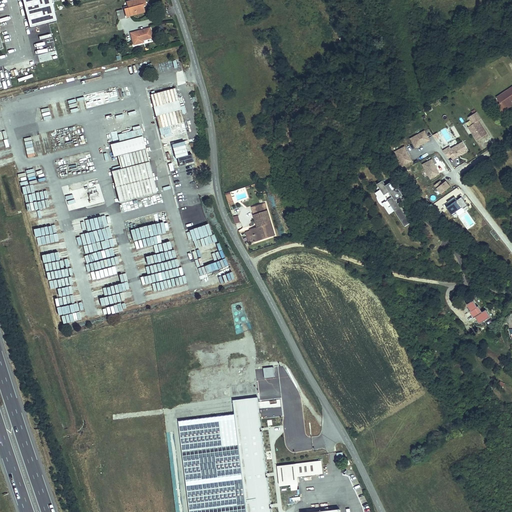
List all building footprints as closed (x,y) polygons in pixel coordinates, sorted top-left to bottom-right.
[(123,9),(126,18),(129,17),(128,14),(144,11),(143,6),(142,3),(145,3),(144,0),(137,0),(125,3),(126,8),(123,9)] [(118,20),(125,18),(123,9),(115,11),(118,20)] [(151,30),(131,35),(134,47),(144,45),(144,42),(154,39),(151,30)] [(169,68),(166,56),(136,64),(137,69),(135,69),(134,65),(119,69),(121,75),(128,73),(129,77),(137,75),(136,71),(137,71),(139,75),(169,68)] [(102,77),(110,76),(109,68),(100,70),(102,77)] [(511,82),(493,95),(497,100),(500,105),(506,101),(504,99),(506,97),(511,93),(511,82)] [(125,94),(133,92),(131,84),(123,86),(125,94)] [(87,109),(119,101),(116,89),(84,98),(87,109)] [(150,95),(159,128),(184,121),(175,89),(150,95)] [(500,105),(497,100),(494,102),(499,109),(509,102),(506,97),(504,99),(506,101),(500,105)] [(483,131),(474,118),(478,115),(473,108),(465,114),(470,120),(465,124),(474,137),(483,131)] [(460,136),(455,124),(451,126),(456,138),(460,136)] [(412,145),(426,137),(421,128),(406,135),(412,145)] [(187,132),(161,139),(168,163),(193,156),(187,132)] [(449,156),(463,147),(458,139),(447,146),(446,143),(439,148),(444,156),(447,154),(449,156)] [(408,158),(401,143),(391,149),(399,163),(408,158)] [(141,150),(119,153),(121,166),(149,162),(147,149),(141,150)] [(418,161),(426,176),(435,171),(428,156),(418,161)] [(178,164),(180,173),(186,171),(186,170),(195,167),(193,160),(178,164)] [(430,182),(437,191),(446,184),(441,178),(438,181),(436,178),(430,182)] [(377,203),(378,205),(390,200),(396,196),(392,189),(393,188),(387,180),(381,185),(377,180),(371,184),(375,189),(370,192),(373,198),(377,196),(380,200),(377,203)] [(229,193),(221,195),(224,203),(232,200),(229,193)] [(462,203),(458,197),(456,199),(454,196),(452,198),(450,194),(442,199),(444,203),(441,205),(447,213),(451,210),(450,209),(457,205),(458,206),(462,203)] [(399,212),(390,200),(378,205),(384,213),(389,210),(392,215),(399,212)] [(250,211),(252,220),(254,225),(247,227),(252,242),(272,235),(262,201),(248,206),(250,211)] [(195,213),(202,211),(200,204),(193,206),(195,213)] [(194,224),(205,220),(202,213),(191,217),(194,224)] [(405,221),(401,215),(395,219),(400,225),(405,221)] [(35,236),(47,234),(45,227),(34,228),(35,236)] [(85,227),(73,229),(75,237),(87,235),(85,227)] [(140,267),(141,275),(155,273),(154,265),(140,267)] [(154,273),(155,280),(180,277),(179,269),(154,273)] [(87,273),(89,280),(96,279),(94,272),(87,273)] [(98,280),(91,281),(92,289),(102,287),(101,280),(98,280)] [(113,293),(125,291),(124,282),(112,285),(113,293)] [(120,293),(112,295),(113,302),(122,301),(120,293)] [(473,298),(466,302),(470,309),(469,309),(473,316),(475,315),(479,322),(489,315),(485,308),(482,310),(478,304),(477,305),(473,298)] [(230,359),(231,368),(246,365),(245,357),(230,359)] [(205,417),(178,421),(187,492),(195,492),(194,486),(216,483),(216,479),(226,478),(226,479),(243,477),(240,455),(244,454),(244,449),(239,450),(235,413),(205,417)] [(324,470),(280,476),(282,495),(293,494),(294,500),(299,500),(300,493),(299,485),(326,482),(324,470)] [(339,510),(338,503),(329,504),(330,511),(339,510)]
